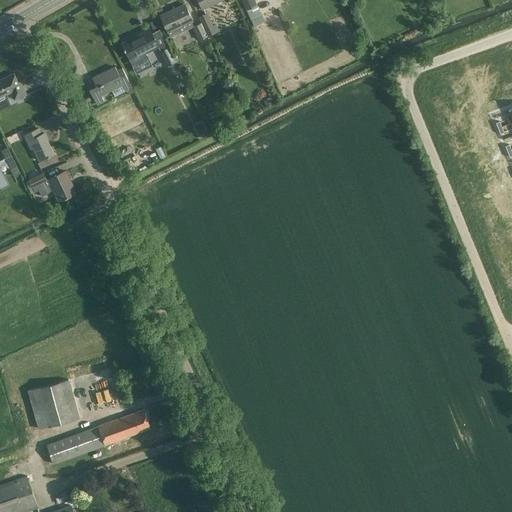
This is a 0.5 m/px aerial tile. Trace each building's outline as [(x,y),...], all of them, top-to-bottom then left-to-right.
[(221,0),(198,0),(202,9),(221,0)] [(262,16),(254,0),(241,0),(251,21),(252,20),(253,24),(263,19),(262,16)] [(199,39),(208,36),(199,16),(198,17),(201,23),(194,27),(191,21),(192,21),(185,4),(160,16),(170,37),(193,26),(199,39)] [(207,12),(199,16),(208,36),(219,30),(216,24),(213,25),(207,12)] [(158,46),(151,32),(134,40),(133,38),(122,43),(125,48),(124,49),(125,51),(126,51),(134,67),(148,59),(145,53),(158,46)] [(176,62),(168,47),(159,52),(167,66),(168,66),(173,76),(180,72),(175,62),(176,62)] [(117,70),(115,67),(92,78),(96,86),(90,90),(97,104),(104,100),(101,95),(122,84),(126,91),(133,88),(122,67),(117,70)] [(180,72),(173,76),(183,95),(190,92),(180,72)] [(3,81),(0,82),(0,108),(8,105),(4,95),(12,92),(15,99),(18,98),(27,94),(21,81),(18,82),(14,73),(2,78),(3,81)] [(270,97),(264,100),(266,106),(273,102),(270,97)] [(220,124),(214,110),(207,113),(213,126),(220,124)] [(202,120),(193,124),(197,132),(196,133),(199,139),(209,134),(206,128),(202,120)] [(41,134),(38,128),(24,135),(31,149),(33,148),(40,161),(50,156),(49,156),(54,153),(44,133),(41,134)] [(161,146),(156,149),(161,159),(166,157),(161,146)] [(20,174),(7,147),(1,151),(14,177),(20,174)] [(69,178),(66,171),(47,180),(43,172),(29,179),(35,191),(38,190),(41,196),(54,190),(59,201),(68,198),(67,197),(74,194),(67,179),(69,178)] [(79,417),(68,379),(28,390),(39,428),(79,417)] [(151,427),(145,410),(48,445),(54,463),(151,427)] [(0,511),(24,511),(38,508),(28,476),(0,485),(0,511)]
